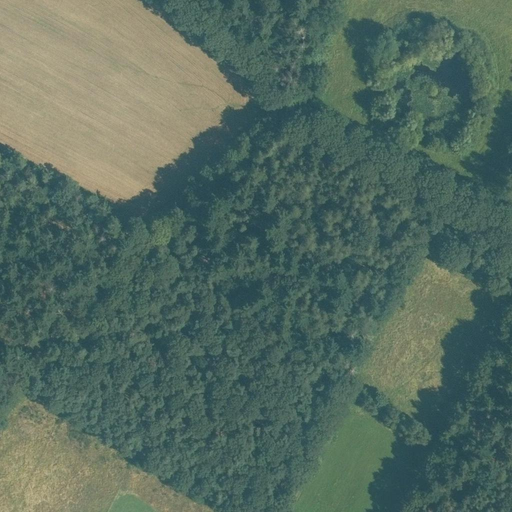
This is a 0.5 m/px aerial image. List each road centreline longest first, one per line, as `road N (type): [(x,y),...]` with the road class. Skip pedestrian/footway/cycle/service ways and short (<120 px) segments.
road 1 (track): [(0,391),(287,112)]
road 2 (track): [(502,223),(287,112)]
road 3 (track): [(287,112),(173,0)]
road 4 (track): [(301,119),(318,0)]
